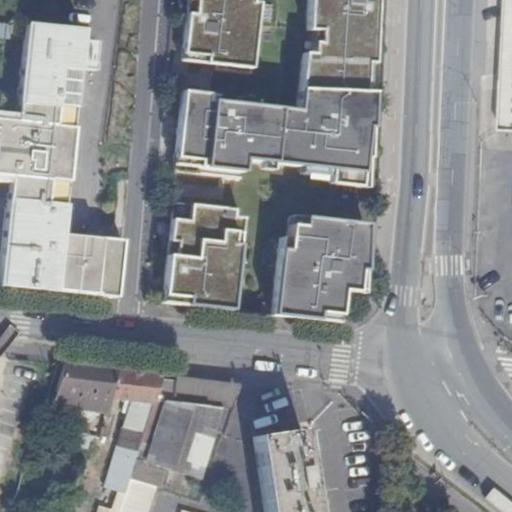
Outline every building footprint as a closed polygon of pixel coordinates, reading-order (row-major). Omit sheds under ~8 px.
[(373,0),(306,0),(305,31),(311,32),(310,56),(301,56),(295,113),(179,99),(170,172),(237,180),(238,161),(328,170),(328,185),(358,187),(360,158),(368,159),(370,94),(362,93),(364,65),(371,65),(373,0)] [(186,0),(179,61),(212,65),(212,71),(247,76),(256,0),(186,0)] [(511,0),(507,0),(503,130),(511,130),(511,0)] [(58,237),(64,184),(43,183),(49,129),(69,130),(72,108),(75,72),(78,44),(79,34),(23,28),(12,125),(0,123),(0,174),(7,176),(5,199),(0,243),(0,286),(56,293),(72,238),(58,237)] [(94,46),(78,44),(75,72),(91,73),(94,46)] [(43,183),(64,184),(65,167),(69,130),(49,129),(43,183)] [(231,313),(241,222),(229,220),(230,212),(170,206),(159,305),(231,313)] [(362,296),(365,227),(291,218),(287,254),(278,252),(272,317),(337,325),(341,295),(362,296)] [(97,241),(72,238),(56,293),(91,297),(102,299),(113,299),(119,244),(97,241)] [(88,368),(63,366),(54,394),(56,395),(47,423),(65,428),(70,430),(75,411),(88,368)] [(117,371),(88,368),(75,411),(106,414),(110,400),(117,371)] [(102,484),(123,491),(126,479),(133,459),(158,380),(159,376),(117,371),(110,400),(124,402),(120,413),(125,415),(102,484)] [(158,380),(133,459),(196,479),(211,432),(221,434),(227,414),(217,411),(218,409),(169,402),(171,382),(158,380)] [(90,436),(70,430),(65,428),(61,443),(85,450),(90,436)] [(300,432),(253,440),(256,462),(263,511),(312,511),(309,489),(315,488),(312,469),(306,471),(300,432)] [(144,511),(153,486),(126,479),(123,491),(115,511),(144,511)]
